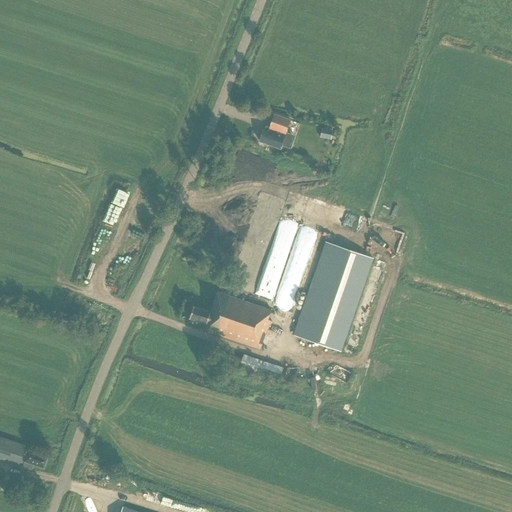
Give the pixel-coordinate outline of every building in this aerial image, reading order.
[(291,120),(275,114),(269,130),(264,128),(259,142),(281,149),(291,120)] [(333,130),(322,128),(320,138),(331,140),(333,130)] [(326,242),(295,335),(343,351),(375,259),(326,242)] [(266,318),(270,308),(218,291),(211,312),(194,307),(190,319),(206,324),(204,331),(212,334),(213,333),(260,349),(269,319),(266,318)] [(284,367),(244,354),(239,368),(279,381),(284,367)] [(333,377),(344,383),(349,373),(338,367),(333,377)] [(42,468),(46,457),(24,449),(25,445),(0,436),(0,461),(17,467),(20,458),(24,460),(23,462),(42,468)]
